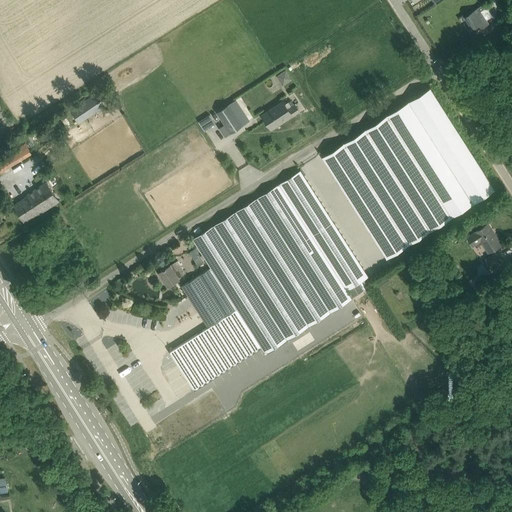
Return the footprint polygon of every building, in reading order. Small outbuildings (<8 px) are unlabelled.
[(487,9),(494,4),(491,0),(488,0),(484,3),(487,9)] [(478,7),(477,8),(464,16),(473,29),(479,24),(482,28),(489,23),(478,7)] [(277,74),(283,84),(293,78),(287,68),(277,74)] [(429,88),(321,156),(388,261),(496,192),(429,88)] [(105,108),(96,93),(71,109),(80,124),(105,108)] [(262,114),(266,120),(271,128),(299,110),(294,102),(287,106),(283,100),(262,114)] [(229,104),(216,112),(230,133),(243,124),(229,104)] [(210,113),(199,120),(205,129),(216,122),(210,113)] [(20,159),(31,152),(25,143),(13,150),(20,159)] [(0,171),(14,163),(8,153),(0,158),(0,171)] [(347,290),(370,276),(302,169),(192,238),(210,267),(182,285),(208,327),(170,351),(195,389),(262,347),(266,353),(352,298),(347,290)] [(32,191),(35,195),(36,196),(33,198),(34,200),(31,202),(38,212),(39,214),(59,200),(47,182),(32,191)] [(14,205),(17,209),(24,221),(38,212),(31,202),(34,200),(33,198),(36,196),(35,195),(32,191),(26,195),(27,196),(14,205)] [(488,223),(475,231),(466,237),(472,246),(481,240),(488,251),(501,243),(488,223)] [(195,247),(189,251),(193,258),(199,254),(195,247)] [(485,259),(489,267),(502,259),(497,252),(485,259)] [(194,259),(198,265),(204,261),(200,255),(194,259)] [(159,271),(162,275),(168,285),(179,278),(178,277),(186,273),(178,260),(171,264),(170,264),(159,271)] [(448,281),(456,276),(451,268),(443,273),(448,281)] [(432,312),(439,308),(453,300),(448,293),(435,301),(435,302),(429,306),(431,310),(432,312)] [(0,490),(8,489),(6,476),(0,477),(0,490)]
